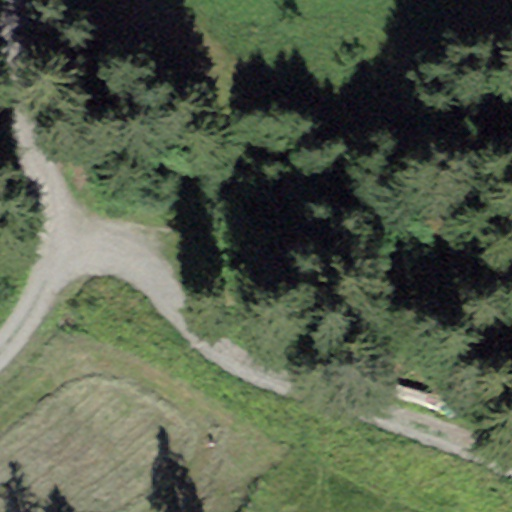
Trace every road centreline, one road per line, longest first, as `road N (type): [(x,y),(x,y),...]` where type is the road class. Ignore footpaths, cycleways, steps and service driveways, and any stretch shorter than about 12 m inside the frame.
road 1 (track): [(58,242),(132,262),(226,361),(511,454)]
road 2 (track): [(31,0),(16,30),(58,242),(45,297),(0,355)]
